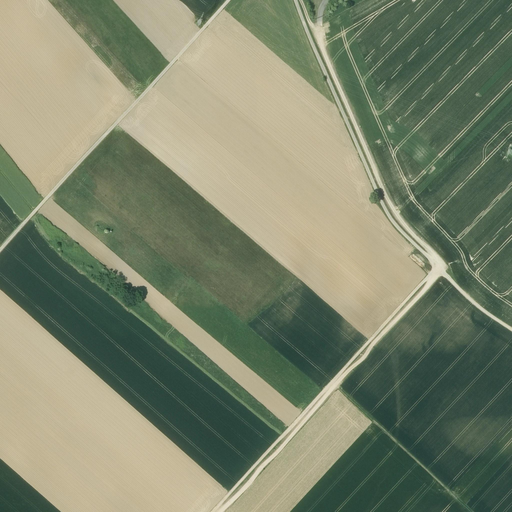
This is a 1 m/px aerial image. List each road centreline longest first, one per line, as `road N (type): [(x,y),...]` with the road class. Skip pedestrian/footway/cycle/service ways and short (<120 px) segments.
road 1 (track): [(296,0),(382,203),(434,266),(213,511)]
road 2 (track): [(0,249),(228,0)]
road 3 (track): [(331,382),(452,493)]
